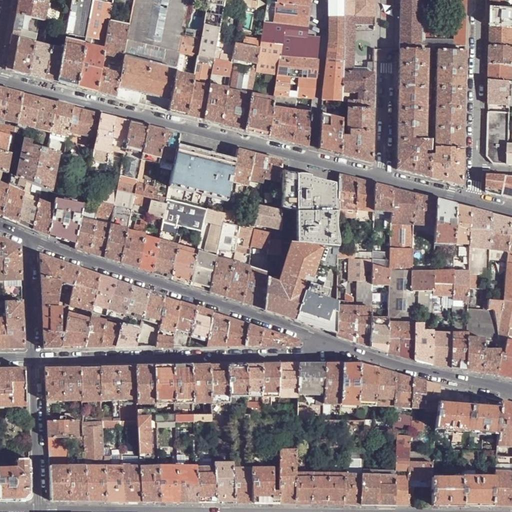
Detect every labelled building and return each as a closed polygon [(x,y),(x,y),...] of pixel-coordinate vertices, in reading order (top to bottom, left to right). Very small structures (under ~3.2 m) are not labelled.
[(18,0),(17,8),(16,15),(23,16),(40,20),(44,21),(47,6),(47,4),(30,0),(18,0)] [(77,36),(86,37),(93,0),(72,0),(71,9),(68,27),(67,34),(77,36)] [(85,45),(104,50),(109,23),(110,17),(113,0),(93,0),(86,37),(85,45)] [(123,58),(176,71),(177,67),(179,53),(182,36),(183,30),(188,0),(134,0),(130,20),(129,26),(123,58)] [(200,39),(197,56),(208,58),(215,59),(215,58),(220,27),(224,0),(207,0),(207,3),(201,33),(200,39)] [(296,97),(313,99),(317,58),(319,37),(306,37),(310,0),(267,0),(267,2),(260,39),(260,42),(280,45),(276,75),(274,95),(291,97),(296,97)] [(342,0),(328,0),(329,36),(321,99),(326,100),(336,101),(341,102),(341,100),(341,72),(342,0)] [(344,0),(344,15),(344,49),(344,50),(344,72),(374,73),(374,67),(354,67),(355,19),(354,15),(355,15),(355,0),(344,0)] [(375,0),(355,0),(355,15),(354,15),(355,19),(375,20),(375,0)] [(400,0),(400,50),(419,50),(421,10),(420,0),(400,0)] [(438,51),(465,51),(465,0),(455,0),(454,41),(425,41),(426,10),(421,10),(419,50),(427,51),(438,51)] [(420,0),(421,10),(426,10),(432,10),(432,0),(420,0)] [(491,9),(505,9),(505,6),(508,6),(508,0),(491,0),(491,7),(491,9)] [(511,9),(505,9),(491,9),(491,20),(490,26),(511,27),(511,9)] [(13,32),(20,33),(23,16),(16,15),(14,26),(13,32)] [(20,33),(19,40),(35,44),(36,39),(37,35),(38,27),(39,25),(40,20),(23,16),(20,33)] [(39,25),(55,29),(56,24),(44,21),(40,20),(39,25)] [(129,26),(109,23),(104,50),(104,54),(123,58),(129,26)] [(490,46),(511,47),(511,27),(490,26),(490,37),(490,46)] [(200,39),(201,33),(183,30),(182,36),(200,39)] [(6,70),(12,71),(19,40),(20,33),(13,32),(10,48),(9,52),(6,70)] [(77,36),(67,34),(65,41),(72,42),(77,36)] [(200,39),(182,36),(179,53),(197,56),(200,39)] [(244,36),(243,44),(259,47),(260,42),(260,39),(244,36)] [(35,44),(19,40),(12,71),(24,74),(29,75),(35,44)] [(53,40),(51,48),(59,49),(60,41),(53,40)] [(57,82),(77,87),(85,45),(72,42),(65,41),(63,51),(57,82)] [(269,74),(276,75),(280,45),(260,42),(259,47),(256,63),(255,68),(255,72),(269,74)] [(235,43),(232,59),(256,63),(259,47),(243,44),(235,43)] [(85,90),(96,93),(101,70),(104,54),(104,50),(85,45),(77,87),(85,90)] [(490,56),(490,64),(511,65),(511,47),(490,46),(490,56)] [(45,79),(57,82),(63,51),(59,49),(51,48),(45,79)] [(400,50),(399,88),(426,88),(427,51),(419,50),(400,50)] [(438,51),(437,70),(464,70),(465,60),(465,51),(438,51)] [(208,58),(197,56),(195,71),(193,78),(193,80),(204,81),(208,58)] [(118,88),(170,101),(176,73),(176,71),(123,58),(120,74),(118,88)] [(215,59),(212,74),(229,77),(232,61),(215,58),(215,59)] [(489,74),(489,81),(510,83),(511,83),(511,75),(511,65),(490,64),(489,74)] [(233,89),(232,91),(251,94),(252,89),(255,72),(255,68),(237,65),(234,68),(231,87),(233,89)] [(176,71),(176,73),(193,78),(195,71),(177,67),(176,71)] [(118,88),(120,74),(108,71),(105,71),(101,70),(96,93),(104,94),(108,96),(116,98),(118,88)] [(437,70),(437,88),(464,89),(464,79),(464,70),(437,70)] [(373,101),(374,73),(344,72),(341,72),(341,100),(347,100),(351,100),(351,92),(358,92),(358,100),(373,101)] [(178,113),(186,115),(192,83),(193,80),(193,78),(176,73),(170,101),(169,111),(178,113)] [(276,75),(269,74),(265,97),(273,99),(274,95),(276,75)] [(489,81),(488,104),(506,106),(509,106),(510,83),(489,81)] [(204,84),(192,83),(186,115),(195,118),(204,120),(210,85),(204,84)] [(227,88),(210,85),(204,120),(215,123),(221,124),(227,90),(227,88)] [(22,94),(0,88),(0,119),(17,124),(22,94)] [(118,88),(116,98),(160,109),(161,109),(169,111),(170,101),(118,88)] [(399,88),(398,110),(425,111),(426,88),(399,88)] [(436,109),(463,109),(464,98),(464,89),(437,88),(436,109)] [(232,127),(245,130),(251,94),(232,91),(227,90),(221,124),(228,126),(232,127)] [(22,94),(17,124),(34,128),(40,99),(29,96),(22,94)] [(257,133),(268,136),(272,107),(273,99),(265,97),(254,95),(251,94),(245,130),(257,133)] [(40,99),(34,128),(39,129),(51,132),(57,103),(47,100),(40,99)] [(349,131),(373,131),(373,101),(358,100),(351,100),(347,100),(346,131),(349,131)] [(57,103),(51,132),(67,136),(68,132),(73,107),(66,105),(57,103)] [(73,107),(68,132),(96,139),(101,114),(86,110),(73,107)] [(295,110),(272,107),(268,136),(279,139),(291,142),(295,110)] [(436,109),(436,128),(463,129),(463,119),(463,109),(436,109)] [(311,112),(295,110),(291,142),(301,145),(308,146),(311,112)] [(398,110),(397,140),(425,141),(425,111),(398,110)] [(493,164),(508,165),(508,144),(508,140),(508,136),(509,113),(488,112),(487,157),(493,164)] [(107,116),(101,114),(96,139),(92,160),(107,163),(110,150),(112,137),(116,118),(107,116)] [(337,154),(341,155),(341,136),(341,131),(341,120),(320,114),(318,149),(329,152),(337,154)] [(116,118),(112,137),(127,140),(131,122),(121,119),(116,118)] [(127,140),(125,150),(142,154),(148,126),(136,123),(131,122),(127,140)] [(15,131),(16,129),(0,124),(0,133),(14,137),(15,131)] [(148,126),(142,154),(159,158),(160,153),(165,130),(155,128),(148,126)] [(48,145),(50,137),(38,134),(39,129),(34,128),(31,141),(30,146),(47,150),(48,145)] [(436,128),(435,148),(462,149),(462,138),(463,129),(436,128)] [(160,153),(175,157),(178,145),(180,134),(170,132),(165,130),(160,153)] [(372,163),(373,131),(349,131),(349,136),(341,136),(341,155),(359,159),(372,163)] [(65,149),(67,136),(51,132),(50,137),(48,145),(65,149)] [(0,133),(0,151),(11,154),(14,137),(0,133)] [(112,137),(110,150),(125,154),(125,150),(127,140),(112,137)] [(31,141),(24,139),(16,177),(26,181),(41,187),(43,188),(51,191),(59,152),(47,150),(30,146),(31,141)] [(429,177),(430,156),(424,155),(424,150),(425,141),(397,140),(397,169),(416,174),(429,177)] [(228,199),(228,196),(232,182),(236,160),(178,145),(175,157),(173,165),(170,185),(228,199)] [(461,186),(462,149),(435,148),(434,156),(430,156),(429,177),(450,183),(461,186)] [(236,160),(232,182),(248,186),(249,180),(254,153),(244,151),(238,149),(236,160)] [(125,154),(119,183),(136,186),(136,184),(141,160),(142,154),(125,150),(125,154)] [(0,170),(4,172),(8,173),(11,154),(0,151),(0,170)] [(159,158),(159,161),(173,165),(175,157),(160,153),(159,158)] [(254,153),(249,180),(262,183),(263,178),(267,157),(261,155),(254,153)] [(142,154),(141,160),(158,164),(159,161),(159,158),(142,154)] [(263,178),(281,182),(282,171),(282,160),(273,158),(267,157),(263,178)] [(73,172),(74,166),(68,164),(62,163),(61,169),(73,172)] [(341,185),(282,171),(281,182),(281,205),(294,207),(295,213),(296,245),(321,247),(338,248),(339,227),(340,209),(341,185)] [(11,175),(9,184),(24,190),(26,181),(16,177),(11,175)] [(341,185),(340,209),(357,210),(358,180),(347,177),(341,175),(341,185)] [(495,194),(503,196),(507,176),(487,175),(486,192),(495,194)] [(510,198),(511,198),(511,176),(507,176),(503,196),(510,198)] [(358,180),(357,210),(360,210),(375,211),(375,184),(365,181),(358,180)] [(134,195),(136,186),(119,183),(117,191),(134,195)] [(0,217),(2,218),(8,187),(0,184),(0,217)] [(136,186),(134,195),(151,199),(153,190),(153,188),(136,184),(136,186)] [(375,184),(375,211),(391,212),(392,188),(382,186),(375,184)] [(228,199),(170,185),(169,187),(227,202),(228,199)] [(11,222),(17,225),(23,194),(8,187),(2,218),(11,222)] [(56,194),(51,191),(43,188),(43,191),(41,196),(55,200),(56,194)] [(402,191),(392,188),(391,212),(391,219),(391,224),(414,224),(415,194),(402,191)] [(151,199),(151,201),(166,205),(167,199),(168,194),(153,190),(151,199)] [(102,191),(99,202),(114,206),(117,194),(102,191)] [(134,195),(117,191),(117,194),(114,206),(111,221),(110,226),(127,229),(133,203),(134,195)] [(26,229),(33,231),(39,200),(23,194),(17,225),(26,229)] [(415,194),(414,224),(436,225),(437,200),(428,197),(415,194)] [(134,195),(133,203),(150,207),(151,201),(151,199),(134,195)] [(231,224),(240,226),(241,219),(242,212),(233,210),(235,198),(228,196),(227,202),(225,214),(225,216),(232,218),(231,224)] [(163,218),(161,231),(176,235),(179,225),(182,226),(187,204),(186,204),(167,199),(166,205),(163,218)] [(39,200),(33,231),(42,235),(48,238),(48,235),(54,206),(39,200)] [(64,241),(76,245),(81,220),(83,205),(55,200),(54,206),(48,235),(64,241)] [(445,202),(437,200),(436,225),(436,244),(455,244),(456,205),(445,202)] [(148,214),(163,218),(166,205),(151,201),(150,207),(148,214)] [(99,202),(97,216),(106,218),(105,220),(111,221),(114,206),(99,202)] [(187,204),(182,226),(201,231),(206,209),(187,204)] [(256,223),(255,224),(281,231),(281,211),(258,205),(256,223)] [(456,205),(455,244),(470,245),(471,209),(463,206),(456,205)] [(201,231),(197,252),(216,257),(218,248),(224,222),(225,216),(225,214),(206,209),(201,231)] [(479,210),(471,209),(470,245),(470,248),(486,248),(490,248),(492,214),(479,210)] [(490,248),(508,251),(511,219),(499,216),(492,214),(490,248)] [(133,233),(144,235),(147,221),(142,220),(136,219),(133,233)] [(241,219),(240,226),(254,230),(255,224),(256,223),(241,219)] [(76,245),(75,249),(84,252),(89,254),(95,223),(81,220),(76,245)] [(224,222),(218,248),(235,252),(240,226),(231,224),(224,222)] [(104,259),(110,226),(95,223),(89,254),(95,256),(96,256),(104,259)] [(414,224),(391,224),(391,232),(390,248),(413,249),(414,237),(414,235),(414,224)] [(114,262),(121,264),(127,231),(127,229),(110,226),(104,259),(114,262)] [(254,230),(240,226),(235,252),(234,253),(249,258),(251,246),(254,230)] [(345,227),(339,227),(338,248),(338,259),(350,259),(356,259),(356,253),(356,249),(344,249),(345,227)] [(254,230),(251,246),(268,250),(268,254),(280,256),(281,243),(270,242),(271,234),(254,230)] [(131,267),(137,269),(144,237),(144,235),(133,233),(127,231),(121,264),(131,267)] [(146,272),(152,274),(159,241),(144,237),(137,269),(146,272)] [(21,280),(20,247),(9,242),(2,239),(4,280),(21,280)] [(163,278),(171,281),(178,247),(173,245),(159,241),(152,274),(163,278)] [(336,335),(337,307),(337,304),(326,300),(328,292),(309,285),(316,262),(321,247),(296,245),(291,244),(277,284),(266,280),(263,310),(263,311),(274,315),(281,317),(284,318),(286,312),(289,313),(287,319),(291,320),(312,327),(328,332),(336,335)] [(178,247),(171,281),(182,284),(190,287),(197,252),(178,247)] [(321,247),(316,262),(338,270),(338,259),(338,248),(321,247)] [(216,257),(216,258),(233,262),(234,253),(235,252),(218,248),(216,257)] [(390,251),(390,269),(412,272),(412,271),(413,249),(390,248),(390,251)] [(469,272),(469,274),(477,274),(486,275),(487,253),(486,253),(486,248),(470,248),(469,272)] [(373,265),(390,269),(390,251),(373,250),(373,254),(373,259),(373,265)] [(201,290),(210,293),(216,258),(216,257),(197,252),(190,287),(201,290)] [(499,340),(507,341),(508,335),(510,328),(511,327),(511,253),(508,252),(504,301),(489,300),(488,306),(489,310),(494,310),(499,340)] [(248,267),(249,258),(234,253),(233,262),(248,267)] [(40,255),(41,277),(61,284),(73,288),(79,269),(62,263),(40,255)] [(216,258),(210,293),(216,295),(225,298),(233,262),(216,258)] [(350,259),(349,281),(357,282),(372,282),(373,265),(373,259),(356,259),(350,259)] [(232,300),(242,304),(248,267),(233,262),(225,298),(232,300)] [(372,282),(372,285),(389,286),(390,269),(373,265),(372,282)] [(254,307),(263,310),(266,280),(266,273),(257,271),(248,267),(242,304),(254,307)] [(70,305),(70,306),(92,312),(93,305),(99,276),(88,272),(79,269),(73,288),(72,295),(70,305)] [(412,272),(390,269),(389,286),(388,319),(388,323),(415,325),(415,313),(428,313),(433,313),(434,305),(434,296),(434,291),(412,290),(412,272)] [(412,272),(412,290),(434,291),(434,283),(435,272),(412,271),(412,272)] [(454,271),(435,272),(434,283),(454,284),(454,271)] [(454,284),(454,285),(469,286),(469,274),(469,272),(454,271),(454,284)] [(476,289),(477,274),(469,274),(469,286),(468,289),(476,289)] [(99,276),(93,305),(109,310),(115,281),(105,278),(99,276)] [(42,308),(59,308),(60,291),(60,288),(61,284),(41,277),(42,294),(42,308)] [(22,299),(21,280),(4,280),(4,290),(4,294),(5,299),(22,299)] [(115,281),(109,310),(125,315),(132,287),(122,283),(115,281)] [(337,307),(356,308),(357,289),(357,282),(349,281),(344,302),(337,302),(337,304),(337,307)] [(357,282),(357,289),(372,290),(372,285),(372,282),(357,282)] [(434,291),(434,296),(453,297),(454,285),(454,284),(434,283),(434,291)] [(453,300),(468,301),(468,289),(469,286),(454,285),(453,297),(453,300)] [(138,289),(132,287),(125,315),(142,321),(148,292),(138,289)] [(372,290),(357,289),(356,308),(371,309),(372,290)] [(148,292),(142,321),(156,325),(160,327),(164,297),(154,294),(148,292)] [(174,300),(164,297),(160,327),(159,328),(176,333),(180,302),(174,300)] [(452,334),(467,334),(468,309),(468,301),(453,300),(453,313),(453,316),(452,334)] [(23,310),(22,302),(5,303),(5,308),(6,319),(6,320),(23,319),(23,310)] [(176,333),(191,337),(196,307),(186,304),(180,302),(176,333)] [(442,305),(434,305),(433,313),(433,318),(442,319),(442,305)] [(70,306),(68,314),(90,320),(91,318),(92,312),(70,306)] [(44,332),(62,332),(62,307),(59,308),(42,308),(44,332)] [(196,307),(191,337),(208,341),(213,313),(202,309),(196,307)] [(355,344),(356,308),(337,307),(336,335),(336,338),(347,341),(355,344)] [(364,347),(370,349),(371,318),(371,309),(356,308),(355,344),(364,347)] [(467,334),(467,339),(484,340),(484,341),(499,342),(499,340),(494,310),(489,310),(479,310),(468,309),(467,334)] [(207,346),(225,346),(229,318),(219,315),(213,313),(208,341),(207,346)] [(74,348),(84,348),(90,320),(68,314),(65,332),(61,349),(74,348)] [(94,348),(100,348),(106,324),(106,323),(91,318),(90,320),(84,348),(94,348)] [(225,346),(245,346),(249,324),(237,321),(229,318),(225,346)] [(380,352),(387,354),(388,323),(388,319),(371,318),(370,349),(380,352)] [(24,349),(23,319),(6,320),(7,349),(17,349),(24,349)] [(402,358),(414,361),(415,332),(415,325),(388,323),(387,354),(402,358)] [(110,348),(116,348),(122,328),(119,327),(106,324),(100,348),(110,348)] [(245,346),(260,346),(263,329),(254,326),(249,324),(245,346)] [(128,348),(136,348),(140,332),(124,328),(122,328),(116,348),(128,348)] [(263,329),(260,346),(298,345),(299,340),(279,334),(263,329)] [(44,332),(44,349),(54,349),(61,349),(65,332),(62,332),(44,332)] [(424,364),(432,365),(433,333),(433,332),(422,332),(415,332),(414,361),(424,364)] [(452,334),(433,333),(432,365),(443,367),(451,369),(452,334)] [(452,334),(451,369),(460,370),(466,371),(467,339),(467,334),(452,334)] [(149,347),(157,347),(158,336),(150,335),(149,347)] [(158,336),(157,347),(165,347),(173,347),(175,338),(158,336)] [(175,338),(173,347),(187,347),(188,340),(175,338)] [(476,373),(482,374),(483,351),(484,341),(484,340),(467,339),(466,371),(476,373)] [(508,379),(511,379),(511,341),(507,341),(499,340),(499,342),(499,351),(496,377),(508,379)] [(484,341),(483,351),(499,351),(499,342),(484,341)] [(491,376),(496,377),(499,351),(483,351),(482,374),(491,376)] [(311,365),(299,365),(298,397),(298,404),(324,404),(326,364),(311,365)] [(333,364),(326,364),(324,404),(330,404),(341,405),(343,364),(333,364)] [(350,364),(343,364),(341,405),(358,405),(360,364),(350,364)] [(358,405),(375,406),(377,368),(367,365),(360,364),(358,405)] [(228,366),(230,398),(247,398),(246,365),(236,366),(228,366)] [(246,365),(247,398),(262,397),(263,365),(253,365),(246,365)] [(270,365),(263,365),(262,397),(273,397),(280,397),(280,365),(270,365)] [(280,365),(280,397),(298,397),(299,365),(288,365),(280,365)] [(181,404),(193,404),(192,366),(181,367),(173,367),(175,404),(181,404)] [(199,366),(192,366),(193,404),(211,404),(210,366),(199,366)] [(210,366),(211,404),(230,403),(230,398),(228,366),(217,366),(210,366)] [(118,368),(119,401),(137,401),(136,367),(125,367),(118,368)] [(137,405),(156,404),(154,367),(143,367),(136,367),(137,401),(137,405)] [(154,367),(156,404),(168,404),(175,404),(173,367),(162,367),(154,367)] [(0,406),(27,406),(25,368),(7,369),(0,368),(0,406)] [(45,369),(47,402),(53,402),(64,402),(63,368),(45,369)] [(63,368),(64,402),(81,401),(80,368),(70,368),(63,368)] [(80,368),(81,401),(82,402),(101,402),(101,368),(89,368),(80,368)] [(101,368),(101,402),(112,401),(119,401),(118,368),(108,368),(101,368)] [(377,368),(375,406),(394,406),(396,374),(385,370),(377,368)] [(396,374),(394,406),(412,407),(413,378),(403,375),(396,374)] [(418,379),(413,378),(412,407),(424,408),(426,382),(418,379)] [(424,408),(424,409),(423,421),(423,432),(429,433),(430,420),(431,420),(432,415),(437,415),(439,402),(441,386),(431,383),(426,382),(424,408)] [(120,422),(138,421),(137,410),(137,405),(137,401),(119,401),(119,405),(120,422)] [(262,401),(248,401),(248,409),(248,415),(262,415),(262,404),(262,401)] [(437,415),(436,429),(453,431),(459,431),(462,431),(462,433),(470,433),(472,405),(453,404),(439,402),(437,415)] [(498,436),(497,446),(511,446),(511,404),(507,404),(500,402),(500,408),(498,436)] [(212,421),(212,431),(231,431),(230,416),(230,409),(230,403),(211,404),(212,415),(212,421)] [(193,404),(194,415),(212,415),(211,404),(193,404)] [(119,405),(113,406),(113,418),(102,419),(102,422),(102,423),(120,422),(119,405)] [(470,433),(498,436),(500,408),(484,407),(472,405),(470,433)] [(0,414),(27,413),(27,406),(0,406),(0,414)] [(393,420),(392,432),(396,432),(410,433),(411,421),(412,407),(394,406),(393,420)] [(139,454),(151,454),(150,416),(149,416),(149,412),(149,410),(137,410),(138,421),(138,426),(139,454)] [(341,412),(340,421),(348,421),(357,421),(357,412),(341,412)] [(156,416),(157,423),(175,423),(175,415),(156,416)] [(175,415),(175,423),(194,421),(194,415),(175,415)] [(374,419),(374,432),(392,432),(393,420),(374,419)] [(47,422),(48,438),(67,438),(79,438),(78,421),(65,422),(56,422),(54,422),(47,422)] [(347,431),(347,433),(364,433),(364,431),(363,431),(364,421),(357,421),(348,421),(347,431)] [(423,432),(423,421),(411,421),(410,433),(423,433),(423,432)] [(85,467),(104,467),(104,458),(102,428),(102,427),(83,428),(83,438),(83,443),(85,462),(85,467)] [(395,468),(395,470),(408,470),(408,463),(409,438),(396,437),(395,468)] [(48,438),(48,448),(67,448),(67,443),(67,438),(48,438)] [(213,438),(213,447),(232,447),(231,438),(213,438)] [(213,447),(214,463),(233,463),(232,447),(213,447)] [(297,450),(280,450),(280,452),(280,456),(279,491),(278,504),(288,504),(296,504),(296,474),(297,450)] [(346,453),(345,462),(362,463),(362,453),(346,453)] [(31,495),(29,460),(16,460),(16,470),(6,470),(2,468),(0,467),(0,500),(13,500),(25,501),(31,495)] [(214,468),(216,503),(227,503),(235,504),(233,468),(233,463),(214,463),(214,468)] [(408,476),(408,480),(422,480),(429,480),(432,480),(432,478),(432,464),(424,463),(408,463),(408,470),(408,476)] [(68,467),(49,467),(50,501),(61,502),(70,502),(68,467)] [(68,467),(70,502),(80,502),(87,502),(85,467),(68,467)] [(104,467),(85,467),(87,502),(98,502),(106,502),(104,467)] [(111,467),(104,467),(106,502),(114,502),(124,502),(122,467),(112,467),(111,467)] [(125,467),(122,467),(124,502),(134,502),(142,502),(140,467),(125,467)] [(160,503),(159,467),(140,467),(142,502),(152,503),(160,503)] [(171,503),(179,503),(177,467),(159,467),(160,503),(171,503)] [(177,467),(179,503),(190,503),(198,503),(196,469),(196,467),(183,467),(177,467)] [(214,468),(196,469),(198,503),(208,503),(216,503),(214,468)] [(251,468),(233,468),(235,504),(245,504),(253,504),(253,491),(251,468)] [(253,491),(273,491),(274,469),(251,468),(253,491)] [(495,477),(493,506),(503,506),(511,506),(511,471),(495,471),(495,477)] [(296,474),(296,504),(301,504),(317,504),(337,505),(343,505),(345,475),(296,474)] [(360,505),(362,475),(345,475),(343,505),(354,505),(360,505)] [(387,475),(362,475),(360,505),(374,505),(388,505),(394,505),(395,476),(387,475)] [(395,476),(394,505),(401,505),(408,505),(408,486),(408,480),(408,476),(395,476)] [(493,506),(495,477),(462,477),(462,478),(463,506),(480,506),(493,506)] [(463,506),(462,478),(432,478),(432,480),(432,483),(431,505),(450,506),(463,506)] [(253,491),(253,504),(258,504),(273,504),(278,504),(279,491),(273,491),(253,491)]
